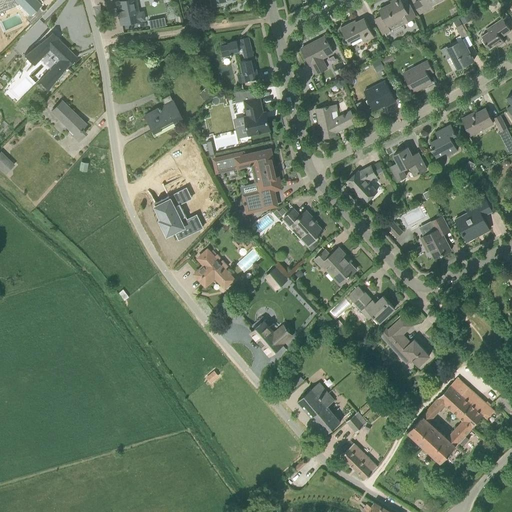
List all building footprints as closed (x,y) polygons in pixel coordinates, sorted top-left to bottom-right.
[(0,0),(0,10),(21,2),(31,12),(25,18),(31,24),(45,10),(40,4),(41,3),(40,1),(38,0),(0,0)] [(135,0),(120,0),(120,1),(116,2),(118,11),(119,11),(121,24),(144,20),(143,12),(138,13),(135,0)] [(375,19),(383,35),(417,17),(410,4),(405,6),(401,0),(394,0),(392,1),(393,3),(380,9),(383,15),(375,19)] [(435,0),(420,0),(415,3),(420,13),(432,7),(430,3),(435,0)] [(467,14),(460,18),(463,24),(471,21),(467,14)] [(166,25),(164,17),(149,20),(150,28),(166,25)] [(375,37),(365,18),(356,22),(356,20),(355,20),(356,22),(352,25),(351,23),(341,28),(349,44),(362,37),(365,42),(375,37)] [(459,18),(454,21),(456,27),(462,24),(459,18)] [(502,37),(511,30),(503,18),(487,29),(489,32),(482,36),(487,42),(486,43),(490,49),(497,44),(499,46),(505,42),(502,37)] [(468,35),(462,24),(456,27),(462,39),(468,35)] [(311,64),(317,74),(327,68),(322,58),(333,52),(325,36),(302,48),(310,64),(311,64)] [(240,83),(259,79),(249,37),(241,39),(229,42),(229,44),(221,46),(223,57),(231,55),(232,56),(233,55),(233,52),(239,51),(240,54),(244,53),(246,60),(241,61),(243,73),(238,74),(240,83)] [(458,68),(474,60),(464,40),(448,48),(447,46),(441,49),(443,53),(442,54),(444,58),(445,57),(446,59),(452,56),(458,68)] [(77,68),(77,44),(45,44),(45,68),(77,68)] [(170,66),(176,59),(169,52),(163,60),(170,66)] [(392,54),(382,59),(385,64),(395,59),(392,54)] [(375,70),(384,65),(380,59),(372,63),(375,70)] [(404,73),(413,92),(433,82),(429,74),(434,71),(428,60),(404,73)] [(344,86),(341,79),(335,83),(338,89),(344,86)] [(365,92),(374,110),(389,103),(390,104),(396,101),(386,81),(365,92)] [(214,94),(207,87),(199,93),(206,101),(214,94)] [(155,134),(153,129),(172,120),(174,123),(182,119),(169,95),(161,99),(165,107),(160,109),(159,107),(158,107),(158,108),(145,115),(155,135),(155,134)] [(263,113),(260,97),(245,100),(248,116),(245,116),(249,135),(270,130),(266,112),(263,113)] [(69,108),(62,101),(52,111),(74,133),(72,136),(78,141),(86,133),(81,129),(86,124),(78,117),(77,118),(68,109),(69,108)] [(337,104),(316,109),(319,123),(321,122),(324,138),(336,135),(336,132),(357,121),(351,110),(339,117),(337,104)] [(494,123),(486,108),(471,116),(471,114),(463,119),(471,135),(494,123)] [(493,119),(500,131),(501,131),(507,142),(511,138),(506,128),(507,128),(500,115),(493,119)] [(433,147),(432,148),(436,157),(446,152),(448,155),(458,150),(451,137),(457,135),(451,124),(440,130),(440,132),(437,134),(436,131),(435,131),(439,138),(431,142),(433,147)] [(191,142),(173,151),(177,158),(195,149),(191,142)] [(427,169),(418,152),(413,155),(408,147),(394,154),(398,162),(391,166),(399,180),(407,176),(403,169),(410,165),(415,175),(427,169)] [(247,212),(263,208),(277,205),(273,187),(280,185),(278,177),(276,177),(272,159),(273,159),(271,149),(242,156),(242,153),(214,159),(217,174),(238,169),(238,167),(253,164),(259,190),(243,193),(247,212)] [(15,164),(1,151),(0,152),(0,168),(6,174),(15,164)] [(383,170),(380,163),(372,167),(376,174),(383,170)] [(371,166),(359,172),(358,171),(347,181),(366,201),(377,191),(367,181),(376,176),(371,166)] [(182,176),(198,197),(209,189),(193,167),(182,176)] [(163,224),(168,234),(176,230),(180,239),(203,227),(197,215),(187,219),(186,217),(187,216),(180,203),(174,206),(169,195),(155,203),(165,224),(163,224)] [(482,233),(490,229),(483,216),(492,211),(485,198),(465,208),(468,213),(456,219),(467,241),(478,236),(477,234),(481,232),(482,233)] [(277,209),(273,212),(279,219),(287,212),(283,207),(279,211),(277,209)] [(301,215),(294,208),(283,219),(309,246),(320,236),(319,234),(324,230),(317,223),(317,222),(312,217),(306,211),(301,215)] [(434,231),(424,236),(427,243),(424,244),(428,251),(431,250),(435,258),(451,250),(443,234),(450,230),(443,215),(430,222),(434,231)] [(391,219),(385,224),(397,237),(403,231),(391,219)] [(252,244),(248,240),(242,245),(247,250),(252,244)] [(315,241),(308,247),(312,250),(318,244),(315,241)] [(340,284),(356,269),(345,257),(347,255),(340,247),(331,255),(326,249),(315,259),(323,268),(324,266),(340,284)] [(208,249),(198,258),(205,265),(196,273),(206,284),(215,276),(225,288),(235,279),(219,261),(221,259),(217,254),(215,257),(208,249)] [(275,266),(266,274),(271,280),(280,272),(275,266)] [(300,269),(296,274),(300,278),(305,274),(300,269)] [(373,301),(359,286),(349,296),(370,318),(373,315),(380,322),(395,307),(384,295),(377,302),(374,299),(373,301)] [(125,300),(129,297),(123,290),(119,293),(125,300)] [(278,303),(272,308),(274,310),(266,317),(273,324),(286,311),(278,303)] [(319,316),(318,325),(326,326),(327,317),(319,316)] [(419,366),(430,355),(415,339),(409,345),(405,341),(407,339),(403,334),(412,326),(403,316),(388,330),(385,327),(379,333),(402,358),(407,363),(412,358),(419,366)] [(344,324),(339,320),(336,323),(340,328),(344,324)] [(264,321),(251,332),(270,355),(283,344),(282,343),(285,340),(280,334),(277,336),(264,321)] [(377,344),(373,340),(368,344),(372,349),(377,344)] [(211,383),(216,378),(219,376),(215,371),(207,377),(211,383)] [(484,415),(487,418),(495,410),(458,377),(408,431),(442,462),(458,444),(462,448),(467,441),(463,438),(484,415)] [(320,381),(304,395),(298,400),(312,417),(323,407),(318,402),(329,392),(320,381)] [(312,417),(327,434),(341,422),(328,406),(335,399),(329,392),(318,402),(323,407),(312,417)] [(370,407),(375,403),(372,399),(366,404),(370,407)] [(359,411),(347,421),(352,427),(363,417),(359,411)] [(352,427),(356,432),(368,422),(363,417),(352,427)] [(354,443),(342,455),(366,479),(373,471),(378,466),(360,449),(354,443)] [(391,511),(375,503),(375,502),(369,511),(391,511)]
